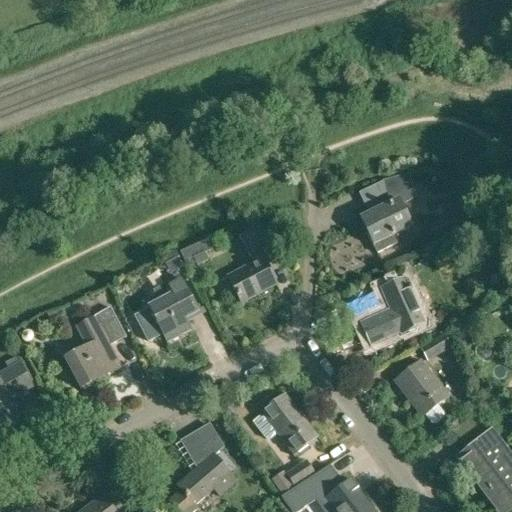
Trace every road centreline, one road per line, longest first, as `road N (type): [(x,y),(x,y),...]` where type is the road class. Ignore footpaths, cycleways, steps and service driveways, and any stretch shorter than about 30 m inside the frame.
road 1 (residential): [(298,347),(260,357),(0,495)]
road 2 (residential): [(427,511),(298,347)]
road 3 (residential): [(298,347),(314,180)]
